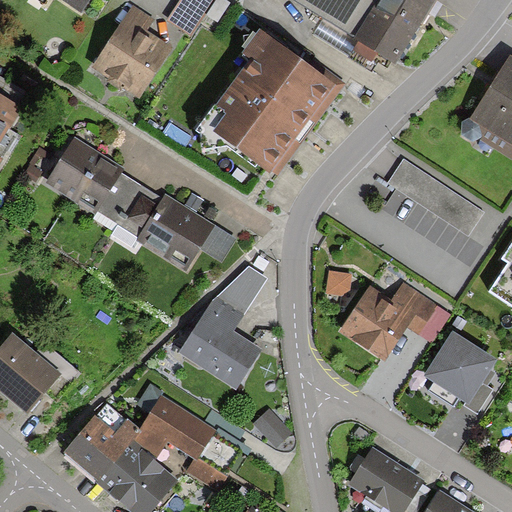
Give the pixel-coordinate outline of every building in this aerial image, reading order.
[(86,0),(35,0),(42,4),(44,0),(58,0),(79,13),(86,0)] [(212,0),(179,0),(167,21),(191,35),(212,0)] [(296,0),(395,58),(429,0),(296,0)] [(145,16),(129,6),(93,64),(137,92),(167,46),(137,27),(145,16)] [(336,91),(259,34),(240,60),(250,67),(217,111),(230,121),(217,138),(272,178),(336,91)] [(511,60),(467,129),(511,159),(511,60)] [(0,139),(17,110),(0,100),(0,139)] [(46,188),(93,216),(118,175),(122,169),(75,141),(46,188)] [(484,212),(404,160),(389,183),(397,188),(469,235),(484,212)] [(160,201),(118,175),(93,216),(135,242),(160,201)] [(163,196),(160,201),(135,242),(185,273),(199,250),(213,227),(163,196)] [(233,239),(213,227),(199,250),(220,262),(233,239)] [(511,243),(499,264),(506,268),(486,299),(511,315),(511,243)] [(351,275),(331,272),(328,293),(348,295),(351,275)] [(230,332),(258,288),(239,277),(214,303),(182,354),(234,387),(257,350),(230,332)] [(389,303),(369,290),(341,335),(383,361),(403,329),(416,337),(433,310),(398,288),(389,303)] [(498,361),(451,331),(421,377),(468,407),(485,380),(498,361)] [(33,354),(10,337),(0,349),(0,390),(27,413),(44,392),(56,401),(77,374),(40,345),(33,354)] [(499,389),(485,380),(468,407),(482,417),(499,389)] [(161,398),(139,434),(159,451),(166,441),(194,458),(187,470),(215,487),(237,450),(212,435),(215,430),(161,398)] [(99,483),(139,434),(104,405),(64,454),(99,483)] [(288,432),(268,411),(255,423),(275,444),(288,432)] [(139,434),(99,483),(133,511),(150,511),(175,482),(151,462),(159,451),(139,434)] [(403,511),(423,481),(372,450),(350,487),(391,511),(403,511)] [(470,511),(439,492),(426,511),(470,511)]
